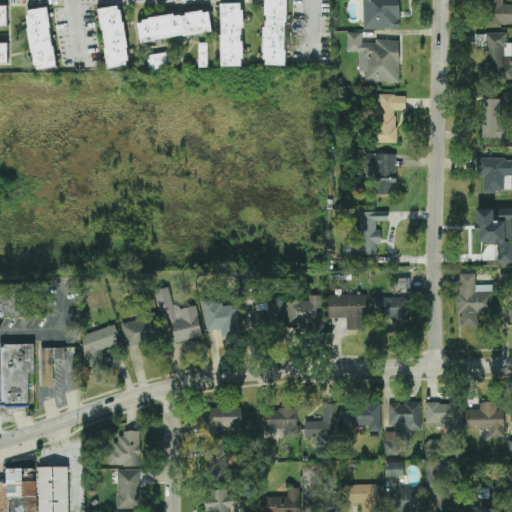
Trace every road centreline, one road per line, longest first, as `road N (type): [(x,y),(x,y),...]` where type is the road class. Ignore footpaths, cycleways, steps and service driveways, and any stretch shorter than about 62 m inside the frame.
road 1 (secondary): [(511,367),(246,375),(143,396),(0,443)]
road 2 (residential): [(439,369),(444,0)]
road 3 (residential): [(176,511),(174,388)]
